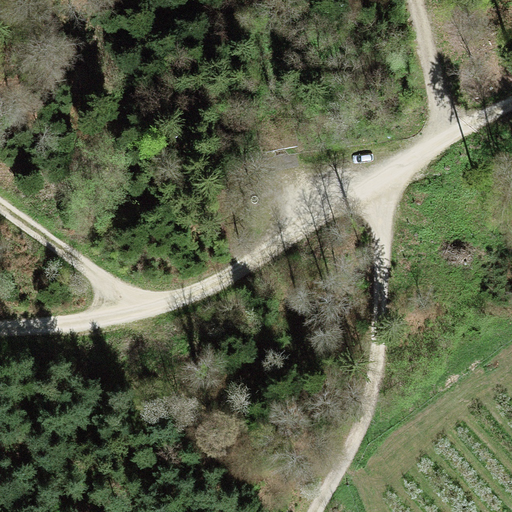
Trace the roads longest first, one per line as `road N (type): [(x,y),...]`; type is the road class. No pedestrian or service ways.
road 1 (track): [(394,169),(376,351),(359,420),(314,511)]
road 2 (track): [(149,308),(220,285),(446,135)]
road 3 (track): [(0,206),(149,308)]
road 4 (track): [(149,308),(0,324)]
road 5 (track): [(446,135),(415,0)]
